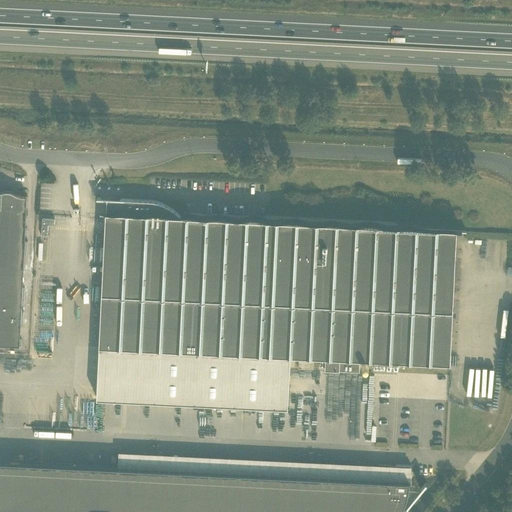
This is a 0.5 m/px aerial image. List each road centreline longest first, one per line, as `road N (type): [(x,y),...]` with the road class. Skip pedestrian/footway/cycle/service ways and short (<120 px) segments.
road 1 (unclassified): [(511,171),(496,160),(194,145),(139,161),(0,151)]
road 2 (motorway): [(511,37),(0,13)]
road 3 (motorway): [(0,37),(511,59)]
